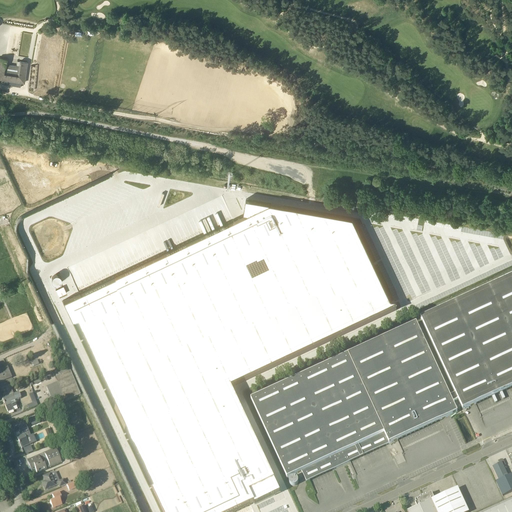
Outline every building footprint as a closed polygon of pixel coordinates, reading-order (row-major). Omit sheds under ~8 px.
[(48,66),(37,67),(37,90),(56,90),(55,63),(65,32),(55,29),(52,38),(55,39),(48,62),(48,66)] [(27,62),(17,61),(16,67),(6,66),(7,59),(0,58),(0,79),(24,83),(27,62)] [(353,217),(246,198),(244,212),(245,213),(246,214),(63,300),(162,511),(234,511),(254,503),(255,505),(275,495),(273,491),(278,489),(231,387),(396,310),(353,217)] [(386,214),(385,224),(392,225),(392,222),(390,222),(390,220),(393,220),(394,215),(386,214)] [(453,402),(458,400),(463,410),(511,387),(511,276),(421,319),(456,394),(450,396),(417,323),(348,355),(251,399),(287,478),(302,471),(306,482),(389,444),(457,412),(453,402)] [(56,290),(59,296),(66,293),(63,286),(56,290)] [(69,367),(54,373),(57,382),(46,387),(53,402),(64,398),(65,401),(80,395),(69,367)] [(8,368),(0,370),(0,382),(12,378),(8,368)] [(13,395),(2,400),(7,411),(13,408),(10,403),(21,399),(18,393),(13,395)] [(30,437),(25,426),(19,429),(22,436),(17,438),(19,443),(20,444),(22,448),(29,445),(26,438),(30,437)] [(61,462),(55,448),(27,460),(32,472),(35,470),(37,473),(61,462)] [(503,466),(505,465),(503,459),(498,462),(499,464),(492,467),(499,480),(508,476),(503,466)] [(51,474),(48,475),(43,477),(45,482),(42,483),(45,490),(56,486),(58,485),(59,488),(67,485),(64,479),(57,482),(57,481),(55,482),(51,474)] [(289,485),(297,485),(297,477),(289,477),(289,485)] [(73,482),(67,485),(69,491),(76,489),(73,482)] [(468,511),(458,488),(434,499),(432,493),(418,499),(418,500),(417,500),(416,503),(415,503),(417,507),(407,511),(468,511)] [(60,499),(61,498),(59,493),(52,496),(54,500),(50,502),(52,508),(53,509),(57,507),(62,505),(60,499)] [(511,511),(511,500),(487,511),(511,511)]
